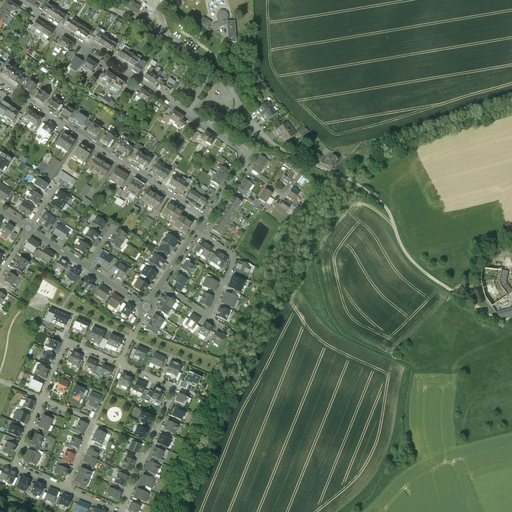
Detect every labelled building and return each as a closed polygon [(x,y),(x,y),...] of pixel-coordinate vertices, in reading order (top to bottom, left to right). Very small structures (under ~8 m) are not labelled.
[(142,6),(130,0),(128,0),(124,7),(137,14),(142,6)] [(5,2),(1,9),(9,15),(3,23),(8,26),(16,14),(14,13),(15,11),(16,11),(19,8),(9,1),(5,2)] [(47,4),(42,11),(47,14),(51,7),(47,4)] [(51,7),(47,14),(51,17),(56,10),(51,7)] [(86,13),(97,18),(99,13),(89,8),(86,13)] [(1,9),(0,10),(0,21),(3,23),(9,15),(1,9)] [(56,10),(51,17),(55,20),(60,13),(56,10)] [(221,12),(219,13),(218,14),(217,16),(218,17),(218,18),(222,25),(227,24),(227,22),(226,16),(227,15),(226,14),(225,13),(224,12),(221,12)] [(60,13),(55,20),(60,23),(65,16),(64,16),(60,13)] [(65,16),(60,23),(63,25),(69,16),(66,14),(64,16),(65,16)] [(211,22),(202,18),(197,27),(206,32),(211,22)] [(36,20),(32,26),(36,29),(41,23),(36,20)] [(71,21),(67,28),(71,31),(76,24),(71,21)] [(234,22),(227,22),(227,24),(228,38),(235,37),(234,22)] [(41,23),(36,29),(40,32),(45,25),(41,23)] [(76,24),(71,31),(76,34),(80,26),(76,24)] [(45,25),(40,32),(44,35),(49,28),(45,25)] [(80,26),(76,34),(80,37),(85,29),(80,26)] [(49,28),(44,35),(49,37),(53,31),(49,28)] [(85,29),(80,37),(85,40),(89,32),(85,29)] [(96,36),(93,41),(98,44),(103,36),(105,32),(101,29),(96,36)] [(103,36),(98,44),(102,47),(107,39),(103,36)] [(63,37),(58,44),(63,48),(68,40),(63,37)] [(107,39),(102,47),(107,50),(112,42),(107,39)] [(68,40),(63,48),(68,51),(73,44),(68,40)] [(112,42),(107,50),(111,52),(116,45),(112,42)] [(123,49),(118,57),(123,60),(128,52),(123,49)] [(139,60),(128,52),(123,60),(134,67),(134,68),(136,64),(139,60)] [(86,58),(81,66),(87,69),(92,61),(86,58)] [(92,61),(87,69),(92,73),(97,65),(92,61)] [(143,68),(136,64),(134,68),(134,67),(132,71),(138,75),(143,68)] [(7,65),(1,74),(10,79),(15,72),(16,70),(7,65)] [(147,71),(143,78),(148,82),(153,75),(151,73),(154,68),(151,66),(148,72),(147,71)] [(104,75),(102,75),(100,78),(102,79),(107,82),(112,75),(107,71),(104,75)] [(155,76),(153,75),(148,82),(154,85),(162,73),(159,71),(155,76)] [(22,77),(15,72),(10,79),(17,84),(22,77)] [(107,82),(104,86),(107,88),(106,89),(116,96),(125,83),(112,75),(107,82)] [(29,81),(29,80),(24,88),(31,93),(36,85),(32,83),(33,82),(30,79),(29,81)] [(172,88),(164,83),(160,89),(167,94),(172,88)] [(141,89),(136,96),(141,100),(146,92),(141,89)] [(39,92),(36,90),(33,95),(36,96),(34,99),(43,104),(48,96),(40,90),(39,92)] [(101,92),(96,100),(107,107),(112,100),(101,92)] [(146,92),(141,100),(146,103),(151,96),(146,92)] [(55,98),(49,106),(57,110),(61,103),(56,100),(57,99),(55,98)] [(2,101),(0,103),(0,113),(1,114),(0,116),(0,120),(0,121),(4,116),(10,106),(2,101)] [(268,102),(257,110),(261,116),(272,108),(268,102)] [(18,112),(10,106),(4,116),(12,122),(18,112)] [(74,111),(67,106),(62,114),(69,119),(74,111)] [(272,108),(261,116),(265,121),(276,113),(272,108)] [(28,110),(20,122),(27,126),(30,122),(35,115),(31,113),(32,112),(28,110)] [(168,117),(168,118),(170,119),(173,121),(178,113),(173,110),(168,117)] [(178,113),(173,121),(182,127),(185,123),(181,120),(183,117),(178,113)] [(83,117),(79,114),(75,120),(78,122),(77,124),(81,127),(86,119),(83,117)] [(168,117),(165,114),(162,120),(167,124),(170,119),(168,118),(168,117)] [(37,117),(35,115),(30,122),(33,124),(32,126),(33,126),(31,129),(35,131),(37,127),(36,126),(41,119),(37,116),(37,117)] [(55,128),(47,122),(42,129),(51,135),(55,128)] [(98,124),(94,122),(88,131),(89,131),(89,132),(91,134),(92,133),(95,136),(101,128),(97,125),(98,124)] [(287,123),(276,131),(280,136),(291,128),(287,123)] [(291,128),(280,136),(284,142),(295,134),(291,128)] [(304,128),(298,132),(302,137),(308,132),(304,128)] [(205,131),(200,139),(205,142),(210,135),(205,131)] [(75,141),(63,134),(56,145),(57,145),(59,146),(62,147),(61,149),(62,149),(63,148),(65,150),(67,152),(67,153),(75,141)] [(106,136),(103,141),(104,141),(103,142),(104,143),(105,142),(109,144),(112,139),(113,137),(108,134),(106,136)] [(119,139),(114,148),(120,152),(125,144),(128,140),(122,135),(119,139)] [(210,135),(205,142),(210,146),(215,138),(210,135)] [(91,152),(80,145),(80,144),(72,156),(84,164),(92,152),(91,152)] [(128,146),(125,144),(120,152),(127,156),(133,148),(129,145),(128,146)] [(138,151),(132,160),(139,164),(144,156),(147,152),(141,149),(143,147),(141,146),(138,151)] [(0,156),(0,169),(2,171),(4,168),(5,168),(11,159),(4,154),(2,153),(0,156)] [(47,154),(42,161),(47,164),(52,157),(47,154)] [(330,158),(329,157),(325,164),(332,168),(334,164),(335,165),(339,158),(332,154),(330,158)] [(261,155),(252,169),(259,174),(268,160),(261,155)] [(147,158),(144,156),(139,164),(146,168),(151,160),(147,158)] [(103,161),(96,157),(88,169),(104,178),(111,167),(104,162),(104,163),(102,162),(103,161)] [(226,160),(221,157),(218,162),(222,165),(226,160)] [(42,161),(35,171),(40,174),(47,164),(42,161)] [(26,166),(21,163),(17,169),(21,172),(26,166)] [(156,163),(151,172),(158,176),(163,169),(160,167),(160,166),(156,163)] [(219,169),(216,174),(223,178),(228,171),(219,164),(217,167),(219,169)] [(117,169),(109,180),(110,180),(111,179),(116,183),(123,172),(117,169)] [(163,169),(158,176),(164,181),(170,172),(166,170),(165,170),(163,169)] [(287,174),(285,172),(280,181),(287,185),(292,178),(295,173),(292,170),(291,172),(289,171),(287,174)] [(76,181),(61,172),(58,177),(73,186),(76,181)] [(123,172),(116,183),(121,186),(120,187),(121,187),(128,176),(123,172)] [(176,173),(169,184),(176,188),(181,180),(177,177),(179,175),(176,173)] [(40,174),(38,178),(45,183),(47,179),(40,174)] [(216,174),(213,179),(210,177),(209,179),(218,186),(223,178),(216,174)] [(38,178),(37,178),(33,184),(44,191),(48,185),(45,183),(38,178)] [(245,179),(239,188),(246,193),(252,183),(249,181),(245,179)] [(246,193),(245,194),(248,196),(257,182),(251,179),(249,181),(252,183),(246,193)] [(133,180),(130,184),(125,192),(129,194),(130,193),(136,197),(143,186),(133,180)] [(185,182),(181,180),(176,188),(183,192),(189,182),(187,180),(185,182)] [(7,189),(1,184),(0,185),(0,198),(3,200),(3,199),(5,200),(6,197),(11,191),(10,191),(7,189)] [(86,185),(80,194),(85,197),(91,188),(86,185)] [(206,192),(197,187),(195,190),(203,196),(206,192)] [(215,191),(210,188),(207,193),(212,196),(215,191)] [(265,189),(259,199),(266,203),(272,193),(265,189)] [(156,194),(148,190),(141,200),(144,202),(145,202),(149,205),(156,194)] [(38,194),(32,191),(31,193),(30,192),(28,196),(27,198),(36,204),(41,196),(38,194)] [(63,193),(60,191),(55,197),(65,204),(69,198),(69,197),(63,193)] [(205,200),(191,191),(188,197),(203,207),(207,202),(205,201),(205,200)] [(149,205),(153,208),(152,209),(155,211),(163,199),(156,194),(149,205)] [(65,204),(55,197),(51,204),(55,206),(60,209),(61,210),(65,204)] [(85,197),(82,202),(89,207),(92,202),(85,197)] [(241,201),(234,197),(226,208),(234,212),(241,201)] [(118,198),(114,203),(120,207),(123,202),(118,198)] [(291,205),(284,200),(279,207),(286,212),(291,205)] [(30,207),(23,203),(21,206),(19,206),(19,207),(19,209),(18,210),(22,212),(21,212),(25,214),(28,216),(32,209),(30,207)] [(183,212),(169,203),(162,214),(175,223),(181,215),(183,212)] [(139,210),(134,206),(130,211),(136,215),(139,210)] [(234,212),(226,208),(219,219),(227,223),(234,212)] [(41,218),(38,223),(43,227),(49,218),(44,214),(41,218)] [(192,223),(181,215),(175,223),(173,226),(185,234),(192,223)] [(106,223),(97,217),(93,222),(93,223),(98,226),(103,229),(106,223)] [(49,218),(43,227),(48,230),(51,225),(54,221),(49,218)] [(147,218),(142,226),(147,229),(153,221),(147,218)] [(227,223),(219,219),(212,230),(219,234),(227,223)] [(3,230),(1,233),(7,237),(13,228),(7,224),(3,230)] [(59,225),(53,233),(58,237),(64,229),(59,225)] [(64,229),(58,237),(63,240),(69,232),(64,229)] [(90,229),(85,236),(94,241),(99,235),(95,233),(90,229)] [(122,232),(118,229),(113,236),(123,242),(127,236),(122,232)] [(169,235),(168,234),(169,235),(167,238),(166,238),(163,241),(173,248),(176,244),(175,244),(177,240),(169,235)] [(123,242),(113,236),(109,242),(114,245),(119,248),(123,242)] [(39,244),(30,238),(24,247),(31,252),(33,253),(35,250),(39,244)] [(79,240),(75,248),(85,255),(90,248),(85,244),(79,240)] [(160,244),(158,248),(158,249),(163,252),(167,255),(170,251),(171,252),(173,248),(163,241),(161,245),(160,244)] [(201,245),(196,251),(197,251),(201,254),(208,245),(203,241),(201,245)] [(208,245),(201,254),(206,257),(210,251),(212,248),(208,245)] [(508,247),(485,253),(484,260),(510,255),(508,247)] [(54,254),(45,248),(40,257),(48,263),(54,254)] [(215,255),(211,261),(216,264),(222,254),(217,251),(215,255)] [(99,257),(96,262),(101,265),(107,257),(102,253),(99,257)] [(154,254),(149,261),(154,264),(160,268),(165,261),(159,257),(154,253),(154,254)] [(222,254),(216,264),(220,267),(221,267),(225,261),(227,258),(222,254)] [(20,257),(16,262),(25,268),(28,263),(20,257)] [(107,257),(101,265),(106,268),(109,263),(112,260),(107,257)] [(67,263),(61,259),(58,263),(54,268),(55,269),(61,273),(64,268),(67,263)] [(193,265),(186,261),(181,268),(183,270),(188,273),(193,265)] [(244,263),(239,261),(235,271),(247,276),(250,268),(250,267),(245,265),(245,264),(244,263)] [(25,268),(16,262),(13,267),(16,270),(21,273),(25,268)] [(114,268),(111,272),(116,275),(122,265),(118,262),(117,262),(114,268)] [(127,269),(122,265),(116,275),(121,278),(123,275),(127,269)] [(146,266),(141,273),(146,277),(152,281),(157,273),(151,269),(146,266)] [(502,269),(483,267),(481,278),(486,296),(492,306),(508,294),(501,285),(500,281),(502,269)] [(72,269),(67,277),(69,278),(68,279),(72,281),(72,280),(74,282),(80,272),(78,271),(75,269),(73,268),(72,269)] [(507,271),(502,269),(500,281),(501,285),(508,294),(511,290),(506,282),(507,271)] [(16,277),(9,273),(4,281),(11,285),(16,277)] [(178,273),(174,280),(176,281),(173,286),(181,291),(184,286),(183,286),(187,280),(187,279),(180,274),(178,273)] [(87,276),(81,285),(82,287),(83,287),(84,287),(88,290),(89,290),(92,284),(95,281),(87,276)] [(237,278),(233,276),(228,287),(234,289),(240,292),(244,281),(237,278)] [(212,280),(206,277),(203,286),(208,288),(215,291),(218,282),(212,280)] [(144,283),(138,279),(133,286),(143,293),(148,286),(144,283)] [(92,284),(89,290),(88,290),(87,292),(90,294),(95,286),(92,284)] [(109,291),(100,285),(96,292),(99,294),(98,295),(104,299),(107,295),(109,291)] [(231,294),(226,292),(222,302),(233,307),(238,297),(231,294)] [(208,294),(204,293),(200,303),(208,306),(212,296),(208,294)] [(114,294),(108,303),(115,308),(116,308),(118,304),(122,299),(114,294)] [(170,299),(166,296),(161,302),(171,309),(175,302),(170,299)] [(121,306),(118,310),(121,312),(126,305),(123,302),(121,306)] [(161,302),(157,308),(162,311),(167,315),(167,314),(171,309),(161,302)] [(126,305),(121,312),(128,316),(130,313),(134,307),(127,303),(126,305)] [(511,307),(496,311),(500,317),(511,314),(511,307)] [(223,310),(219,308),(216,315),(226,320),(229,313),(229,312),(223,310)] [(47,316),(56,320),(60,313),(50,309),(47,316)] [(69,316),(60,313),(56,320),(65,324),(69,316)] [(189,319),(185,324),(185,325),(193,329),(196,324),(200,319),(192,314),(189,319)] [(159,317),(155,315),(150,321),(160,327),(164,321),(159,317)] [(88,325),(76,320),(73,328),(84,333),(88,325)] [(160,327),(150,321),(146,327),(150,330),(156,334),(156,333),(160,327)] [(213,327),(205,322),(201,328),(198,332),(199,332),(206,337),(210,330),(213,327)] [(88,339),(94,341),(99,330),(93,327),(88,339)] [(105,332),(99,330),(94,341),(100,344),(105,332)] [(224,337),(217,332),(211,340),(215,342),(216,341),(220,343),(224,337)] [(116,337),(110,334),(106,343),(112,346),(116,337)] [(122,339),(116,337),(112,346),(118,348),(122,339)] [(59,343),(49,339),(46,346),(53,349),(56,351),(59,343)] [(147,350),(138,346),(134,354),(144,358),(147,350)] [(81,356),(73,352),(68,362),(77,365),(81,356)] [(51,356),(43,353),(40,360),(50,364),(51,362),(53,359),(52,359),(53,357),(51,356)] [(165,358),(154,353),(151,362),(161,367),(165,358)] [(97,362),(88,358),(84,367),(94,371),(97,362)] [(176,363),(171,360),(166,372),(171,375),(176,363)] [(182,365),(176,363),(171,375),(177,377),(182,365)] [(113,369),(103,365),(100,372),(110,376),(113,369)] [(44,368),(38,366),(34,374),(44,378),(48,370),(44,368)] [(194,373),(189,371),(186,377),(186,376),(184,380),(192,384),(193,383),(198,385),(201,377),(194,374),(194,373)] [(132,378),(125,375),(125,374),(123,374),(121,374),(121,376),(121,377),(120,380),(119,381),(118,382),(119,384),(120,385),(121,384),(128,387),(132,378)] [(69,383),(61,379),(56,390),(64,393),(69,383)] [(32,380),(29,387),(39,392),(42,384),(38,383),(32,380)] [(181,380),(178,386),(186,389),(189,384),(181,380)] [(146,385),(137,381),(133,389),(142,393),(144,389),(146,385)] [(85,389),(75,385),(72,393),(76,395),(81,397),(85,389)] [(163,391),(154,387),(150,397),(158,400),(163,391)] [(102,397),(91,392),(88,398),(91,399),(99,403),(102,397)] [(178,393),(175,401),(176,402),(184,405),(185,405),(188,398),(185,396),(179,394),(178,393)] [(34,402),(27,398),(23,407),(27,408),(31,410),(34,402)] [(91,399),(88,405),(96,409),(99,403),(91,399)] [(179,410),(172,407),(171,409),(170,412),(170,413),(169,415),(181,420),(184,412),(179,410)] [(22,413),(17,410),(16,411),(13,419),(20,422),(25,424),(28,415),(22,413)] [(153,417),(141,412),(138,420),(145,423),(150,425),(153,417)] [(48,418),(43,416),(41,421),(50,425),(52,420),(48,418)] [(50,425),(41,421),(38,427),(43,429),(47,431),(47,430),(50,425)] [(87,424),(79,421),(75,430),(80,432),(83,433),(87,424)] [(169,422),(167,421),(166,423),(167,423),(166,425),(164,426),(163,428),(164,429),(165,430),(173,433),(174,433),(175,430),(177,430),(178,428),(177,426),(169,422)] [(19,428),(11,424),(11,425),(10,426),(8,430),(9,431),(8,433),(19,437),(20,434),(20,435),(21,432),(22,429),(19,428)] [(138,426),(137,426),(134,434),(144,438),(148,430),(146,430),(138,426)] [(102,432),(97,430),(94,435),(103,439),(106,434),(102,432)] [(37,434),(35,434),(31,444),(35,446),(39,447),(43,437),(37,434)] [(164,436),(161,434),(157,442),(164,446),(168,447),(171,439),(164,436)] [(14,439),(6,435),(4,441),(7,442),(12,444),(14,439)] [(103,439),(94,435),(92,441),(95,442),(101,445),(103,439)] [(80,440),(73,437),(69,445),(74,447),(77,449),(80,440)] [(12,444),(7,442),(5,446),(5,445),(4,448),(4,449),(3,452),(5,453),(5,454),(5,455),(7,456),(8,455),(8,454),(11,455),(12,452),(13,452),(15,449),(14,449),(15,446),(12,444)] [(132,442),(129,450),(137,453),(140,445),(132,442)] [(155,448),(152,455),(155,457),(160,459),(161,458),(162,458),(162,456),(162,455),(163,452),(155,448)] [(94,452),(88,449),(86,455),(95,459),(97,453),(94,452)] [(34,452),(29,450),(28,452),(25,458),(25,460),(29,462),(36,465),(37,462),(39,458),(40,455),(34,452)] [(66,451),(62,460),(67,462),(70,464),(74,455),(66,451)] [(95,459),(86,455),(83,461),(88,464),(94,466),(97,460),(95,459)] [(126,457),(125,461),(124,460),(122,464),(123,464),(122,467),(130,471),(134,461),(129,459),(126,457)] [(159,466),(149,462),(145,470),(156,474),(159,466)] [(64,468),(57,465),(57,466),(54,473),(64,477),(68,470),(64,468)] [(10,471),(3,468),(2,472),(0,475),(0,478),(5,481),(10,471)] [(85,470),(80,468),(77,475),(88,479),(91,473),(85,470)] [(10,471),(5,481),(12,483),(12,484),(15,477),(16,473),(10,471)] [(123,474),(119,473),(114,482),(124,486),(128,476),(123,474)] [(88,479),(77,475),(74,481),(79,484),(85,486),(88,479)] [(149,478),(143,475),(140,483),(146,486),(152,488),(155,481),(155,480),(149,478)] [(27,478),(24,477),(24,478),(22,476),(21,477),(19,482),(17,487),(20,488),(19,489),(22,490),(23,490),(25,491),(27,485),(30,480),(27,479),(27,478)] [(38,483),(35,482),(35,484),(32,490),(31,493),(33,494),(33,495),(36,496),(37,495),(39,496),(43,488),(44,486),(41,484),(38,483)] [(58,491),(49,488),(47,493),(44,500),(52,503),(55,497),(58,491)] [(109,488),(107,492),(109,493),(108,495),(118,500),(119,496),(120,493),(115,491),(109,488)] [(146,492),(137,489),(134,497),(146,502),(149,494),(146,492)] [(71,497),(63,494),(62,497),(59,503),(60,504),(67,507),(69,504),(70,503),(70,502),(70,501),(71,497)] [(86,511),(90,505),(79,500),(77,504),(75,509),(81,511),(80,511),(86,511)] [(137,511),(140,506),(131,502),(128,510),(133,511),(137,511)]
